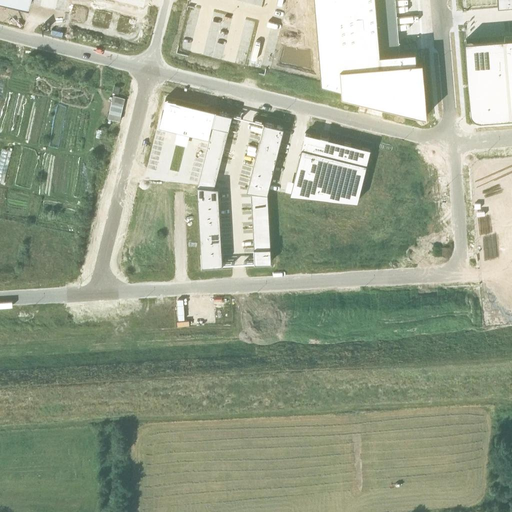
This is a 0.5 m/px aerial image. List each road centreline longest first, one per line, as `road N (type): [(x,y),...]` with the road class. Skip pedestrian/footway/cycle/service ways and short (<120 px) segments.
road 1 (track): [(511,405),(0,425)]
road 2 (unclassified): [(93,293),(465,272),(451,142)]
road 3 (unclassified): [(451,142),(151,69)]
road 4 (unclassified): [(151,69),(93,293)]
road 5 (unclassified): [(151,69),(0,32)]
road 6 (unclassified): [(439,0),(451,142)]
